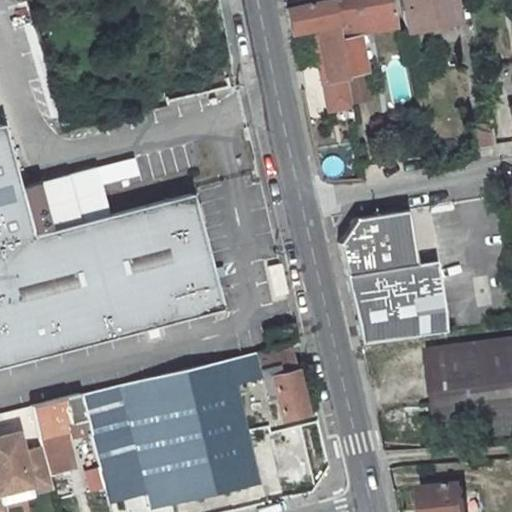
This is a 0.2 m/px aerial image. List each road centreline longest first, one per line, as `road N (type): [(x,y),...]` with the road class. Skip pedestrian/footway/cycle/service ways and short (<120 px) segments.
road 1 (unknown): [(0,385),(213,326),(245,307),(251,263),(222,119)]
road 2 (unknown): [(0,50),(51,150),(65,154),(222,119)]
road 3 (unclassified): [(359,460),(305,200)]
road 4 (residential): [(511,165),(305,200)]
road 5 (unclassified): [(305,200),(263,0)]
road 6 (residential): [(511,450),(359,460)]
